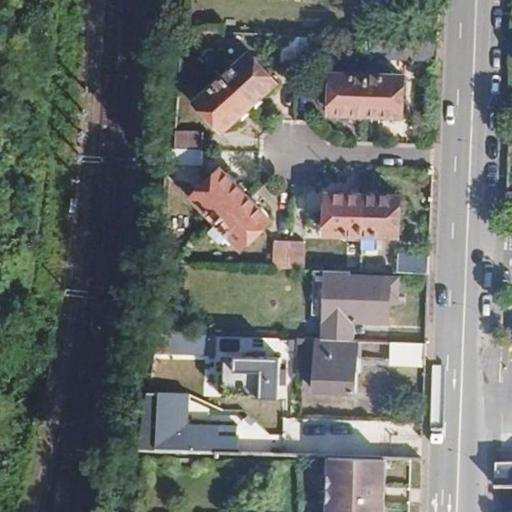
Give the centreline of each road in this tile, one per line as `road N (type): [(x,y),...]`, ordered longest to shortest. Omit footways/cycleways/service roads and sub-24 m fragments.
road 1 (primary): [(469,159),(457,511)]
road 2 (residential): [(262,149),(469,159)]
road 3 (primary): [(475,0),(469,159)]
